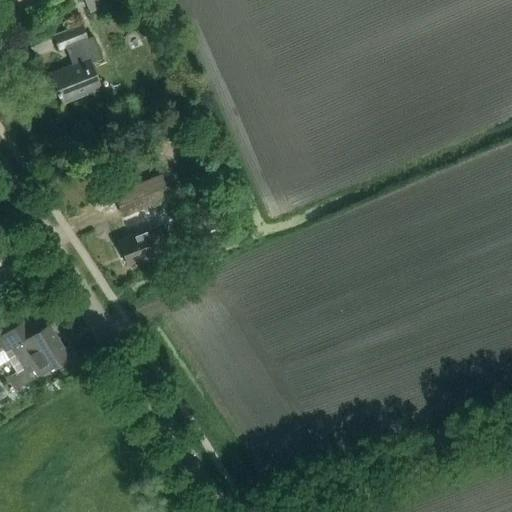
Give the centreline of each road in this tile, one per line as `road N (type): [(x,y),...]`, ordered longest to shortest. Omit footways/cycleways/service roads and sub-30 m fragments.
road 1 (unclassified): [(223,511),(0,171)]
road 2 (track): [(269,511),(511,420)]
